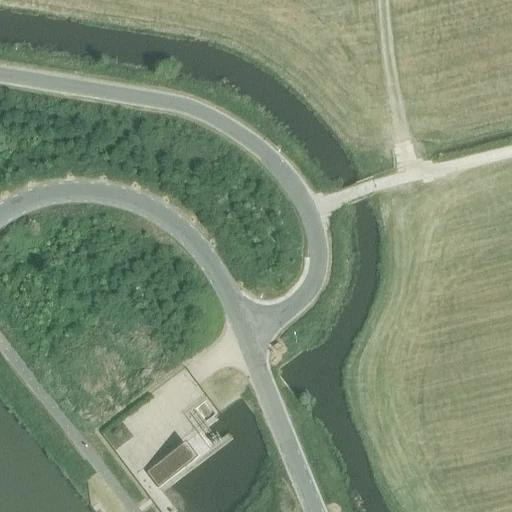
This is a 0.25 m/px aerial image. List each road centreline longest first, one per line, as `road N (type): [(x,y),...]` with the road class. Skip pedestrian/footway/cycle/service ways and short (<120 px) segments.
road 1 (unclassified): [(0,76),(187,107),(237,130),(285,171),(316,229),(312,284),(287,313),(243,337)]
road 2 (tertiary): [(243,337),(198,248),(163,213),(113,193),(63,193),(0,216)]
road 3 (track): [(309,210),(511,152)]
road 4 (tertiary): [(313,511),(243,337)]
road 5 (track): [(383,0),(378,37),(419,175)]
